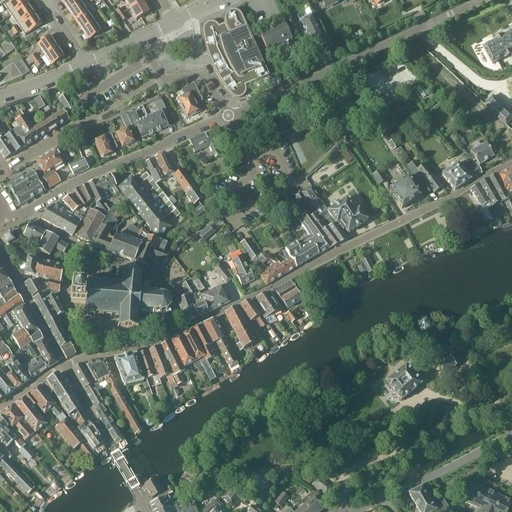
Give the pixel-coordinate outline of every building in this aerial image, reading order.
[(26,0),(11,0),(4,5),(11,15),(29,3),(26,0)] [(62,0),(61,1),(68,11),(81,3),(78,0),(62,0)] [(140,0),(124,0),(129,9),(142,2),(140,0)] [(322,0),(327,8),(338,3),(336,0),(322,0)] [(142,2),(129,9),(135,20),(148,13),(142,2)] [(29,3),(11,15),(18,25),(35,13),(29,3)] [(68,11),(74,21),(87,12),(81,3),(68,11)] [(74,21),(81,31),(100,19),(93,9),(87,12),(74,21)] [(108,9),(103,13),(104,15),(108,20),(108,19),(108,20),(113,17),(108,9)] [(233,10),(229,11),(226,13),(224,16),(223,20),(224,24),(218,26),(216,23),(212,22),(209,22),(206,23),(203,25),(202,28),(202,31),(202,36),(204,46),(207,56),(211,66),(216,75),(221,84),(230,95),(233,98),(236,99),(240,98),(241,98),(243,96),(245,93),(246,90),(245,86),(268,76),(241,16),(239,13),(236,11),(233,10)] [(35,13),(18,25),(25,36),(43,24),(35,13)] [(313,16),(312,15),(299,21),(299,22),(300,22),(306,35),(304,38),(306,42),(309,42),(313,50),(312,50),(313,51),(326,44),(325,44),(312,16),(313,16)] [(81,31),(88,41),(106,29),(100,19),(81,31)] [(286,62),(299,56),(292,42),(291,42),(290,40),(291,39),(283,23),(259,35),(266,51),(280,44),(281,47),(280,48),(286,62)] [(511,31),(483,47),(493,65),(511,54),(511,31)] [(37,45),(44,56),(57,47),(49,37),(37,45)] [(9,41),(0,46),(0,60),(15,50),(9,41)] [(44,56),(51,66),(64,58),(57,47),(44,56)] [(14,65),(0,74),(0,76),(5,84),(6,84),(23,77),(30,72),(22,60),(15,66),(14,65)] [(198,95),(192,83),(185,86),(191,98),(179,104),(186,118),(198,113),(194,104),(195,104),(192,98),(198,95)] [(73,109),(65,95),(58,99),(67,113),(73,109)] [(377,96),(371,100),(378,112),(384,109),(377,96)] [(40,98),(34,101),(40,111),(46,107),(40,98)] [(167,115),(161,101),(154,105),(157,112),(147,117),(154,133),(155,132),(157,133),(160,132),(160,130),(166,127),(162,118),(167,115)] [(69,121),(62,111),(52,118),(58,128),(69,121)] [(20,112),(12,117),(20,129),(30,145),(39,139),(33,130),(32,130),(20,112)] [(154,133),(147,117),(138,121),(134,112),(126,116),(128,120),(132,129),(136,127),(141,139),(147,136),(149,137),(153,135),(153,133),(154,133)] [(126,116),(125,115),(120,117),(125,129),(115,134),(122,148),(134,143),(128,131),(132,129),(128,120),(126,116)] [(58,128),(52,118),(45,122),(42,124),(47,134),(58,128)] [(47,134),(42,124),(33,130),(39,139),(47,134)] [(30,145),(20,129),(12,134),(23,149),(30,145)] [(84,133),(76,137),(80,147),(88,144),(84,133)] [(23,149),(12,134),(0,141),(0,151),(6,160),(23,149)] [(206,136),(205,134),(189,142),(193,151),(200,148),(201,151),(210,146),(215,158),(221,155),(211,134),(206,136)] [(111,136),(104,139),(94,143),(101,158),(103,159),(106,157),(107,155),(112,153),(111,151),(117,149),(111,136)] [(463,138),(459,141),(463,147),(467,145),(463,138)] [(398,147),(394,140),(389,143),(393,150),(398,147)] [(485,143),(481,146),(478,142),(469,148),(471,152),(480,166),(494,157),(485,143)] [(44,158),(36,162),(40,169),(38,170),(43,180),(55,173),(54,170),(58,168),(58,167),(68,161),(62,152),(58,155),(55,150),(43,157),(44,158)] [(174,173),(166,155),(156,159),(161,170),(164,178),(165,179),(164,177),(174,173)] [(161,170),(156,159),(153,160),(146,164),(156,185),(166,181),(165,179),(164,178),(161,170)] [(83,160),(69,167),(74,177),(88,170),(83,160)] [(411,163),(407,167),(418,180),(422,178),(434,194),(443,187),(424,164),(417,170),(411,163)] [(443,176),(455,191),(474,178),(482,174),(479,167),(468,172),(464,166),(461,168),(458,164),(443,176)] [(511,168),(497,175),(506,194),(511,191),(511,168)] [(197,189),(183,170),(174,177),(187,195),(197,188),(197,189)] [(380,171),(373,175),(380,185),(386,181),(380,171)] [(32,173),(23,178),(29,188),(30,187),(41,181),(37,176),(35,177),(33,173),(32,173)] [(141,178),(144,182),(150,177),(147,173),(141,178)] [(60,183),(55,174),(44,180),(49,189),(60,183)] [(117,187),(111,174),(103,178),(109,191),(113,189),(116,195),(121,192),(118,188),(117,187)] [(497,175),(488,180),(500,203),(508,199),(506,194),(497,175)] [(7,185),(9,187),(8,187),(14,197),(25,190),(29,188),(23,178),(18,181),(16,183),(14,181),(7,185)] [(109,191),(103,178),(96,181),(105,201),(110,198),(107,192),(109,191)] [(139,187),(132,178),(118,188),(121,192),(126,197),(139,187)] [(409,178),(390,190),(402,209),(421,197),(409,178)] [(500,203),(488,180),(479,185),(490,203),(492,207),(500,203)] [(41,181),(30,187),(36,198),(46,191),(41,182),(41,181)] [(96,181),(88,185),(95,200),(97,205),(101,202),(105,201),(96,181)] [(95,200),(88,185),(71,194),(72,196),(81,208),(82,209),(95,200)] [(490,203),(479,185),(470,190),(482,208),(480,209),(488,223),(492,220),(485,206),(490,203)] [(25,190),(14,197),(20,207),(36,198),(30,187),(29,188),(25,190)] [(145,195),(139,187),(126,197),(132,205),(145,195)] [(311,187),(302,194),(306,200),(312,210),(313,210),(320,221),(330,214),(332,218),(336,223),(341,230),(342,229),(344,231),(346,229),(348,234),(368,220),(360,209),(355,212),(346,199),(328,212),(322,204),(311,187)] [(204,198),(197,188),(187,195),(187,196),(194,205),(204,198)] [(306,200),(300,192),(293,196),(299,205),(306,200)] [(152,203),(145,195),(132,205),(138,213),(139,214),(152,203)] [(63,202),(74,213),(75,213),(77,214),(78,214),(80,215),(80,214),(83,216),(85,213),(84,212),(83,211),(82,210),(81,211),(79,210),(81,208),(72,196),(63,202)] [(171,197),(168,200),(169,202),(173,206),(176,203),(171,197)] [(104,206),(101,202),(97,205),(103,214),(109,211),(105,205),(104,206)] [(159,211),(152,203),(139,214),(145,222),(159,211)] [(66,211),(55,205),(41,219),(62,230),(66,223),(61,220),(66,211)] [(202,206),(192,213),(196,218),(206,211),(202,206)] [(118,212),(115,207),(105,213),(108,218),(118,213),(118,212)] [(90,210),(76,236),(86,242),(92,244),(102,227),(106,219),(90,210)] [(73,215),(66,211),(61,220),(66,223),(62,230),(74,237),(85,217),(83,216),(80,214),(80,215),(78,214),(77,214),(75,213),(74,213),(73,213),(73,215)] [(165,219),(159,211),(145,222),(146,222),(152,230),(165,219)] [(310,235),(311,236),(286,250),(291,259),(297,268),(320,255),(331,249),(304,211),(297,217),(309,235),(310,235)] [(90,246),(109,253),(116,238),(109,235),(111,230),(107,229),(110,222),(119,217),(118,213),(108,218),(106,219),(102,227),(92,244),(90,246)] [(330,214),(320,221),(322,224),(332,218),(330,214)] [(172,228),(165,219),(152,230),(159,238),(172,228)] [(348,241),(341,230),(336,223),(326,229),(320,221),(314,224),(332,248),(348,241)] [(204,241),(219,228),(215,223),(200,236),(204,241)] [(31,224),(30,224),(24,236),(40,245),(46,234),(47,233),(31,224)] [(11,232),(3,237),(7,244),(15,240),(11,232)] [(59,241),(46,234),(40,245),(37,250),(50,257),(54,249),(58,241),(59,241)] [(131,240),(116,235),(116,238),(109,253),(124,259),(131,240)] [(159,241),(148,236),(142,244),(135,263),(148,268),(156,250),(159,241)] [(248,239),(240,244),(252,261),(259,255),(248,239)] [(142,244),(131,240),(124,259),(135,263),(142,244)] [(167,243),(160,240),(156,250),(148,268),(156,272),(161,260),(167,263),(170,255),(164,252),(167,243)] [(68,247),(58,241),(54,249),(65,254),(68,248),(68,247)] [(252,261),(250,262),(254,267),(261,262),(268,258),(264,252),(259,255),(252,261)] [(255,280),(249,269),(242,256),(232,261),(236,269),(234,270),(242,287),(255,280)] [(368,256),(361,260),(363,264),(367,272),(368,274),(375,271),(368,256)] [(29,258),(25,275),(41,279),(42,270),(47,271),(47,272),(52,273),(52,271),(63,273),(64,267),(29,258)] [(297,268),(291,259),(281,265),(287,274),(297,268)] [(279,263),(277,264),(269,268),(277,281),(287,274),(281,265),(279,263)] [(232,280),(219,264),(214,269),(226,284),(232,280)] [(361,274),(367,272),(363,264),(357,267),(361,274)] [(277,281),(269,268),(259,274),(267,286),(277,281)] [(42,270),(41,279),(50,281),(61,284),(63,273),(52,271),(52,273),(47,272),(47,271),(42,270)] [(0,287),(10,280),(4,271),(0,273),(0,287)] [(88,280),(88,289),(82,288),(82,286),(81,285),(79,285),(78,286),(77,288),(73,287),(73,292),(72,304),(86,305),(85,313),(84,314),(85,315),(86,314),(94,314),(94,316),(96,316),(96,314),(103,315),(103,316),(104,317),(104,315),(111,316),(111,317),(112,317),(113,316),(120,316),(119,326),(118,327),(119,328),(120,327),(137,328),(139,330),(139,329),(138,328),(139,313),(140,313),(140,310),(146,311),(146,313),(147,313),(147,311),(154,312),(154,314),(155,314),(156,312),(160,312),(160,314),(162,314),(162,312),(166,311),(167,313),(168,312),(168,310),(170,307),(173,308),(173,307),(171,305),(172,302),(174,301),(173,300),(171,301),(169,297),(171,295),(169,294),(168,296),(164,294),(164,292),(163,292),(162,294),(158,293),(158,291),(151,290),(151,285),(153,283),(151,282),(150,284),(142,283),(143,275),(144,274),(143,274),(142,274),(125,273),(124,271),(123,273),(124,274),(123,283),(116,282),(116,281),(114,281),(114,282),(107,281),(107,280),(106,280),(106,281),(99,281),(99,279),(97,279),(97,280),(89,280),(88,278),(87,279),(88,280)] [(10,280),(0,287),(0,294),(7,304),(19,296),(10,280)] [(199,280),(194,283),(199,293),(205,290),(199,280)] [(61,284),(50,281),(49,285),(48,290),(51,291),(44,295),(47,301),(56,296),(61,293),(61,284)] [(195,300),(196,299),(193,295),(196,293),(194,290),(193,290),(189,282),(183,285),(186,292),(185,292),(187,296),(178,300),(186,324),(199,318),(191,302),(195,300)] [(290,282),(274,291),(287,310),(303,300),(290,282)] [(39,285),(29,283),(26,284),(34,300),(38,298),(36,295),(43,291),(42,289),(39,285)] [(202,297),(201,297),(209,313),(229,304),(229,303),(229,302),(222,287),(202,296),(202,297)] [(283,311),(270,293),(261,297),(273,316),(283,311)] [(44,295),(38,298),(34,300),(43,317),(53,311),(51,308),(47,301),(44,295)] [(19,296),(7,304),(0,309),(0,316),(0,317),(0,320),(7,316),(6,314),(23,304),(19,296)] [(60,304),(56,296),(47,301),(51,308),(60,304)] [(201,297),(195,300),(191,302),(199,318),(209,313),(201,297)] [(273,316),(261,297),(252,301),(258,310),(256,311),(267,327),(277,322),(273,316)] [(250,302),(239,307),(257,333),(262,340),(268,349),(268,348),(269,349),(279,342),(270,328),(268,329),(267,327),(256,311),(250,302)] [(65,314),(60,304),(51,308),(53,311),(43,317),(48,325),(57,320),(57,319),(59,317),(65,314)] [(39,331),(25,307),(18,311),(13,314),(9,316),(5,319),(9,325),(10,324),(12,327),(10,328),(11,329),(20,324),(24,331),(28,338),(39,331)] [(244,320),(237,308),(224,314),(244,349),(262,340),(257,333),(252,336),(244,320)] [(290,311),(286,315),(291,322),(296,319),(290,311)] [(61,320),(59,317),(57,319),(57,320),(48,325),(52,333),(62,328),(58,321),(61,320)] [(224,338),(215,319),(201,325),(211,345),(216,342),(224,338)] [(422,320),(417,324),(417,327),(420,331),(425,332),(430,328),(430,325),(426,320),(422,320)] [(211,345),(201,325),(191,331),(211,370),(215,368),(210,359),(214,357),(208,346),(211,345)] [(71,344),(62,328),(52,333),(61,350),(71,344)] [(28,338),(24,331),(13,338),(21,351),(26,348),(32,344),(34,346),(35,346),(44,340),(39,331),(28,338)] [(211,370),(191,331),(181,335),(195,362),(199,361),(203,368),(203,367),(204,371),(211,383),(216,380),(211,370)] [(195,362),(181,335),(170,341),(184,368),(193,363),(196,369),(198,370),(203,368),(199,361),(195,362)] [(237,362),(224,338),(216,342),(229,366),(237,362)] [(57,364),(44,340),(35,346),(41,355),(49,369),(57,364)] [(185,371),(169,341),(159,346),(171,373),(170,374),(171,376),(171,375),(175,383),(173,384),(178,398),(181,397),(177,388),(178,388),(177,386),(183,383),(178,375),(185,371)] [(32,344),(26,348),(35,360),(23,367),(32,380),(48,370),(39,357),(41,355),(35,346),(34,346),(32,344)] [(71,344),(61,350),(67,361),(77,355),(71,344)] [(30,380),(14,358),(6,347),(0,351),(0,360),(2,363),(5,365),(12,374),(22,386),(30,380)] [(165,360),(159,347),(149,351),(158,376),(160,380),(167,377),(171,385),(173,384),(175,383),(171,375),(171,376),(170,374),(165,360)] [(454,367),(456,366),(450,357),(448,358),(440,347),(426,357),(435,368),(438,366),(444,375),(446,373),(446,374),(455,368),(454,367)] [(158,376),(149,351),(136,355),(144,381),(158,376)] [(144,381),(136,355),(114,360),(124,386),(126,386),(135,404),(140,401),(138,393),(133,384),(144,382),(144,381)] [(117,384),(105,362),(82,365),(94,386),(95,388),(106,382),(109,389),(117,385),(117,384)] [(94,386),(82,365),(72,370),(84,392),(94,386)] [(406,366),(398,373),(386,383),(401,401),(421,385),(406,366)] [(5,379),(0,372),(0,391),(5,398),(14,392),(5,379)] [(22,386),(12,374),(5,379),(14,392),(22,386)] [(72,396),(58,374),(42,385),(49,395),(53,392),(60,404),(72,396)] [(130,408),(117,385),(109,389),(113,397),(123,413),(130,408)] [(66,419),(40,386),(28,395),(44,415),(50,410),(61,423),(66,419)] [(95,388),(94,386),(84,392),(95,410),(102,405),(105,404),(95,388)] [(81,409),(72,396),(60,404),(69,417),(80,409),(81,409)] [(46,424),(25,397),(13,407),(28,426),(34,434),(34,433),(35,434),(46,424)] [(110,419),(102,405),(95,410),(102,423),(110,419)] [(12,406),(0,415),(0,416),(24,442),(34,434),(28,426),(13,407),(12,406)] [(142,430),(130,408),(123,413),(135,434),(142,430)] [(84,416),(80,409),(69,417),(73,423),(84,416)] [(88,422),(84,416),(75,422),(79,428),(88,422)] [(153,423),(149,416),(143,420),(147,426),(150,427),(152,426),(153,423)] [(73,451),(84,441),(66,419),(55,428),(73,451)] [(117,429),(110,419),(102,423),(109,434),(117,429)] [(25,446),(0,420),(0,442),(6,449),(11,444),(13,442),(28,459),(33,455),(25,446)] [(92,428),(88,422),(79,428),(77,429),(82,436),(84,434),(90,443),(88,444),(92,449),(94,448),(99,454),(105,449),(102,445),(103,445),(91,429),(92,428)] [(128,446),(117,429),(109,434),(116,446),(119,444),(123,450),(125,449),(125,448),(128,446)] [(87,445),(81,449),(86,455),(85,457),(90,463),(97,457),(87,445)] [(3,459),(0,455),(0,465),(28,495),(34,490),(13,469),(3,459)] [(331,487),(316,478),(310,487),(325,497),(331,487)] [(162,491),(155,479),(142,487),(145,492),(147,490),(151,497),(162,491)] [(266,483),(248,489),(251,497),(269,491),(266,483)] [(507,511),(511,503),(472,484),(463,501),(473,506),(470,511),(507,511)] [(226,497),(233,502),(238,496),(246,502),(249,498),(233,485),(229,490),(230,491),(226,497)] [(174,490),(171,486),(165,489),(168,494),(174,490)] [(432,502),(422,487),(408,493),(414,503),(422,498),(426,505),(432,502)] [(312,499),(304,506),(309,511),(320,511),(323,510),(320,506),(325,502),(318,494),(317,495),(314,491),(309,495),(312,499)] [(175,497),(173,493),(149,505),(153,511),(157,511),(169,506),(167,502),(175,497)] [(283,502),(284,504),(289,498),(282,493),(278,498),(283,502)] [(281,508),(284,504),(283,502),(278,498),(274,503),(281,508)] [(422,498),(414,503),(419,511),(434,511),(437,510),(437,511),(450,511),(448,509),(449,508),(444,500),(434,506),(432,502),(426,505),(422,498)] [(226,511),(214,500),(201,511),(226,511)] [(179,511),(180,511),(176,503),(169,506),(157,511),(179,511)]
